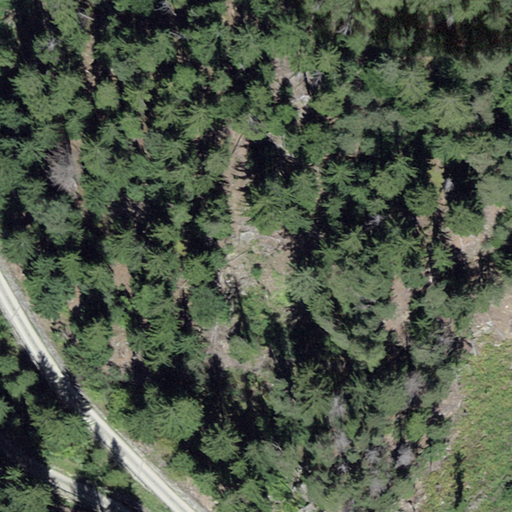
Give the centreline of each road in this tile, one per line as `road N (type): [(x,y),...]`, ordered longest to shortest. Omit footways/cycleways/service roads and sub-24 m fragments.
road 1 (unclassified): [(0,273),(63,386),(158,493),(185,511)]
road 2 (unclassified): [(123,511),(57,481),(0,431)]
